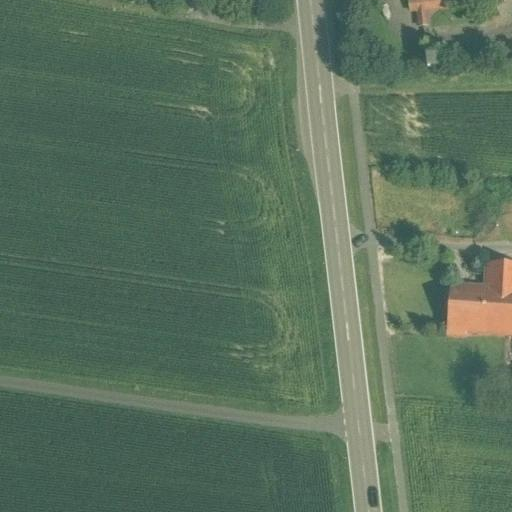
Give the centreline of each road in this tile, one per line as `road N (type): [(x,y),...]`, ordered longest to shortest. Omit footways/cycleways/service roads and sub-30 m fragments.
road 1 (secondary): [(309,0),(358,432)]
road 2 (unclassified): [(0,385),(358,432)]
road 3 (track): [(319,89),(511,87)]
